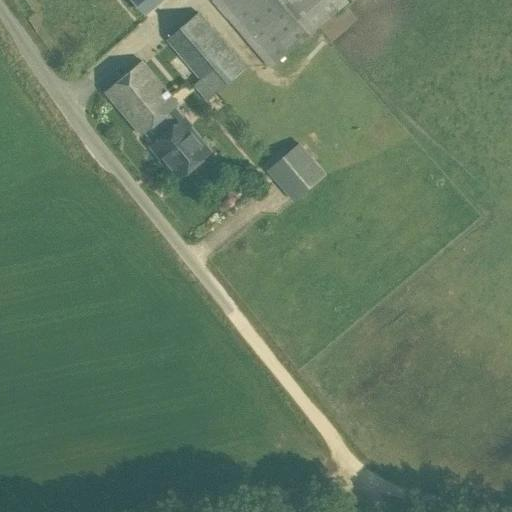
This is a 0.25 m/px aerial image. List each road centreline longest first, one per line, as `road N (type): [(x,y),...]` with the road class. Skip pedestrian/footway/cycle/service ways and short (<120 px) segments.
road 1 (unclassified): [(230,311),(0,12)]
road 2 (track): [(362,481),(230,311)]
road 3 (track): [(225,511),(362,481)]
